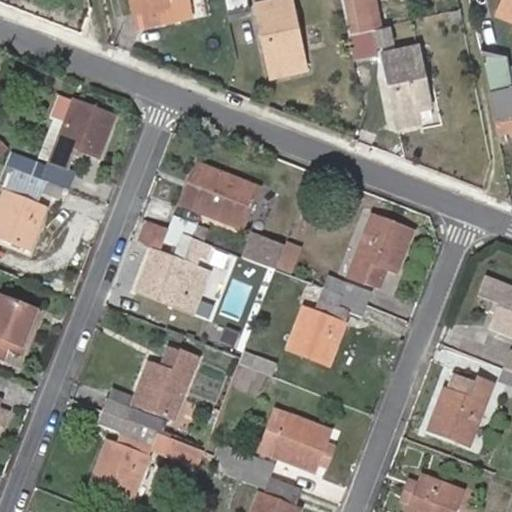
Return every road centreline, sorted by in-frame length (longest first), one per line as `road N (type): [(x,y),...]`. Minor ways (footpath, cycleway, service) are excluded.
road 1 (residential): [(10,511),(173,91)]
road 2 (residential): [(173,91),(477,209)]
road 3 (residential): [(360,511),(477,209)]
road 4 (residential): [(0,25),(173,91)]
